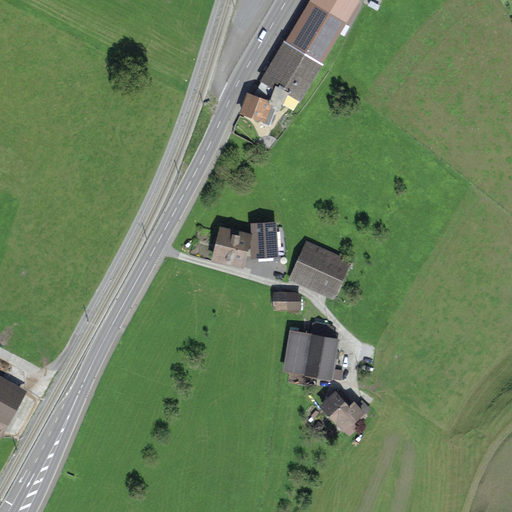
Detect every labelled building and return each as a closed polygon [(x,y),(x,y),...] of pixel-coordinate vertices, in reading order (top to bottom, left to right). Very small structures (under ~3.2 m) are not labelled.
[(355,0),(312,0),(266,80),(298,98),(355,0)] [(248,96),(242,114),(261,121),(267,102),(248,96)] [(252,224),(253,256),(276,255),(274,224),(252,224)] [(221,230),(214,258),(241,265),(248,236),(221,230)] [(308,246),(293,278),(333,296),(348,264),(308,246)] [(274,295),(274,309),(300,310),(300,296),(274,295)] [(337,340),(292,333),(286,371),(331,378),(337,340)] [(336,371),(334,380),(341,382),(343,373),(336,371)] [(0,440),(28,390),(0,374),(0,440)] [(336,395),(322,408),(346,433),(364,416),(353,404),(349,408),(336,395)] [(325,422),(316,413),(310,418),(319,428),(325,422)]
